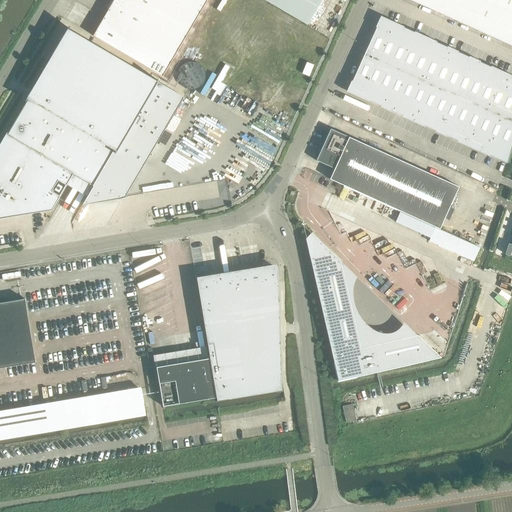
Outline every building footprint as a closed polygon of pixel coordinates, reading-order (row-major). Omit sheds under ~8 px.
[(171,0),(113,0),(103,18),(93,36),(162,76),(198,15),(187,9),(177,3),(171,0)] [(192,0),(179,0),(177,3),(187,9),(192,0)] [(206,0),(192,0),(187,9),(198,15),(206,0)] [(235,0),(219,0),(192,48),(283,99),(314,44),(235,0)] [(268,0),(307,23),(320,0),(268,0)] [(511,0),(411,0),(436,11),(436,12),(511,45),(511,0)] [(397,69),(414,32),(381,17),(347,91),(380,106),(397,69)] [(27,99),(0,145),(0,217),(51,209),(73,173),(93,186),(82,205),(124,198),(183,97),(164,85),(67,28),(31,89),(26,97),(26,98),(27,99)] [(425,37),(414,32),(397,69),(408,74),(425,37)] [(419,78),(436,42),(425,37),(408,74),(419,78)] [(447,47),(436,42),(419,78),(430,83),(447,47)] [(430,83),(441,88),(452,93),(469,56),(447,47),(430,83)] [(480,61),(469,56),(452,93),(463,98),(480,61)] [(474,103),(490,66),(480,61),(463,98),(474,103)] [(501,71),(490,66),(474,103),(485,108),(501,71)] [(408,74),(397,69),(380,106),(391,111),(408,74)] [(511,76),(511,75),(501,71),(485,108),(496,113),(511,76)] [(408,74),(391,111),(402,116),(419,78),(408,74)] [(511,76),(496,113),(511,120),(511,76)] [(430,83),(419,78),(402,116),(413,121),(430,83)] [(413,121),(424,126),(441,88),(430,83),(413,121)] [(441,88),(424,126),(446,136),(463,98),(452,93),(441,88)] [(474,103),(463,98),(446,136),(457,141),(474,103)] [(485,108),(474,103),(457,141),(479,151),(496,113),(485,108)] [(511,145),(511,120),(496,113),(479,151),(506,163),(511,145)] [(329,179),(435,227),(439,229),(458,187),(330,128),(316,160),(334,169),(329,179)] [(341,260),(312,232),(306,238),(339,380),(441,357),(418,334),(364,347),(365,345),(361,343),(361,342),(360,344),(341,260)] [(277,283),(277,270),(276,268),(274,266),(271,266),(196,278),(210,359),(209,359),(216,399),(217,401),(281,390),(278,283),(277,283)] [(0,302),(0,367),(35,362),(24,298),(0,302)] [(163,408),(216,399),(209,359),(157,368),(163,408)] [(0,437),(146,415),(141,387),(0,407),(0,437)] [(343,404),(346,420),(356,418),(353,402),(343,404)]
